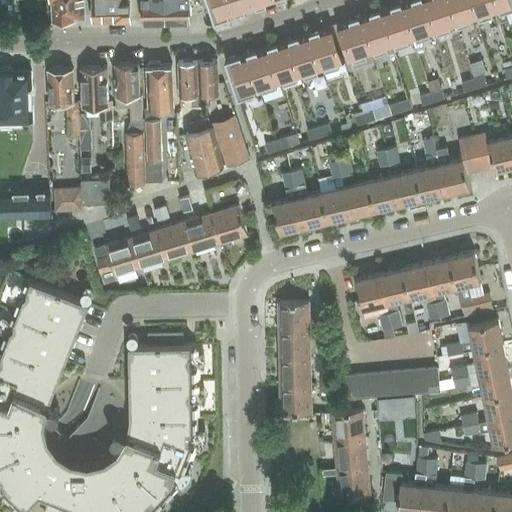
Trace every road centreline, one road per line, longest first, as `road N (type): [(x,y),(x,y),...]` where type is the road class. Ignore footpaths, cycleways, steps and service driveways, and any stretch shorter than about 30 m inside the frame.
road 1 (residential): [(250,511),(247,306),(261,270),(505,207)]
road 2 (residential): [(0,45),(224,37),(336,0)]
